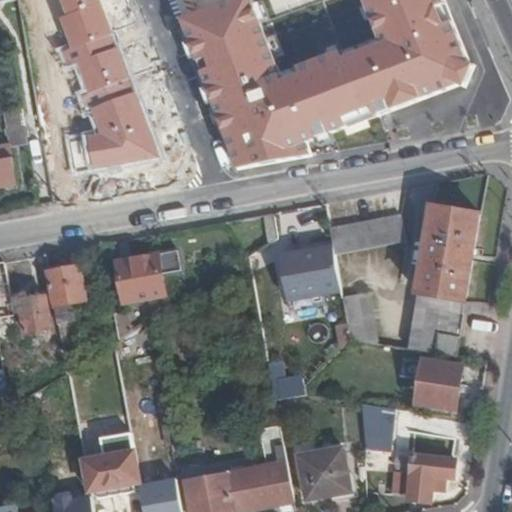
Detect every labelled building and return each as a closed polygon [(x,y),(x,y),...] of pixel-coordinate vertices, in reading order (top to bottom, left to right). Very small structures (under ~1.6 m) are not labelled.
[(362,0),(377,38),(284,73),(264,21),(255,0),(245,0),(185,23),(241,169),(313,156),(312,143),(466,85),(473,64),(449,0),(362,0)] [(19,110),(5,111),(10,142),(11,145),(25,142),(19,110)] [(0,176),(16,173),(11,145),(10,142),(0,143),(0,176)] [(0,185),(18,182),(16,173),(0,176),(0,185)] [(490,227),(442,220),(417,364),(464,373),(490,227)] [(281,229),(270,231),(275,261),(285,254),(281,229)] [(418,260),(412,229),(337,241),(342,263),(343,271),(418,260)] [(343,271),(342,263),(288,272),(293,304),(328,298),(329,305),(348,300),(343,271)] [(191,289),(187,267),(126,277),(134,320),(174,313),(170,293),(191,289)] [(69,285),(57,287),(66,342),(84,339),(81,326),(85,325),(84,320),(95,318),(88,276),(69,279),(69,285)] [(14,278),(0,280),(0,325),(1,333),(22,329),(20,316),(14,278)] [(329,305),(328,298),(293,304),(294,311),(329,305)] [(377,307),(351,314),(358,355),(386,359),(377,307)] [(56,310),(28,315),(34,349),(62,344),(56,310)] [(22,329),(1,333),(5,354),(34,349),(28,315),(20,316),(22,329)] [(136,326),(122,330),(125,350),(126,356),(140,347),(136,326)] [(469,380),(430,376),(424,419),(464,424),(469,380)] [(308,377),(277,379),(277,399),(309,398),(308,377)] [(10,381),(0,382),(0,408),(14,405),(10,381)] [(397,409),(364,406),(367,450),(391,452),(397,409)] [(133,433),(101,439),(104,456),(87,459),(93,492),(101,490),(103,499),(138,492),(136,480),(142,479),(133,433)] [(349,446),(301,454),(309,499),(357,490),(349,446)] [(456,460),(413,455),(408,501),(431,504),(434,477),(454,479),(456,460)] [(252,511),(298,503),(291,464),(191,482),(196,511),(252,511)] [(184,511),(179,480),(145,486),(149,511),(184,511)]
